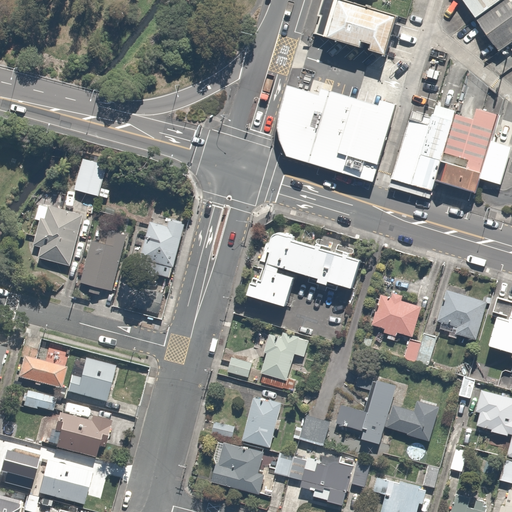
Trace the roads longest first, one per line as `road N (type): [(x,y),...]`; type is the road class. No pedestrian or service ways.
road 1 (secondary): [(0,95),(154,107),(274,48)]
road 2 (secondary): [(511,250),(250,170)]
road 3 (secondary): [(227,163),(0,97)]
road 4 (residential): [(186,351),(0,302)]
road 5 (residential): [(197,314),(200,255),(227,163)]
road 6 (residential): [(250,170),(225,262),(197,314)]
road 7 (residential): [(186,351),(147,499)]
